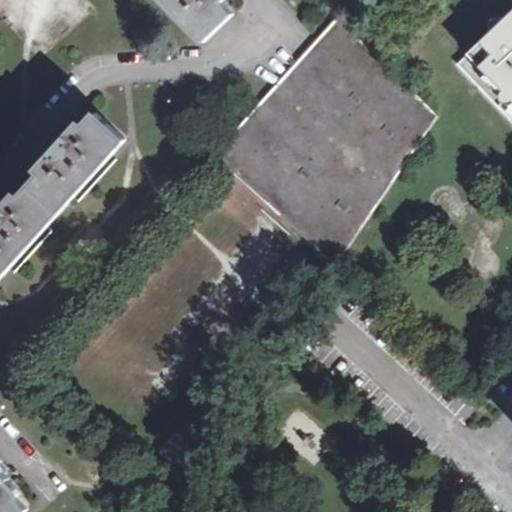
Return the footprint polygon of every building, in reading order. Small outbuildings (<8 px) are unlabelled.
[(234,13),(221,0),(164,0),(205,42),(234,13)] [(492,28),(455,63),(511,122),(511,8),(504,16),(495,15),(490,21),(492,28)] [(336,265),(427,134),(439,116),(340,15),(214,156),(336,265)] [(96,111),(72,139),(53,160),(10,209),(0,219),(0,280),(128,140),(96,111)] [(427,134),(436,140),(448,122),(439,116),(427,134)] [(461,130),(448,122),(436,140),(449,149),(461,130)] [(53,160),(72,139),(68,135),(62,140),(60,138),(53,146),(46,154),(53,160)] [(0,219),(10,209),(5,204),(1,209),(0,208),(0,219)] [(0,476),(5,481),(10,477),(4,471),(6,469),(0,462),(0,476)] [(0,511),(24,511),(29,508),(5,481),(0,476),(0,511)]
